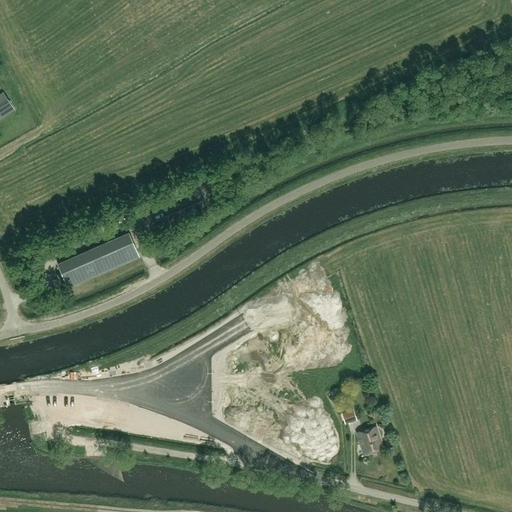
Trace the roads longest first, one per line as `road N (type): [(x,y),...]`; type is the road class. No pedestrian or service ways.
road 1 (unclassified): [(511,140),(438,147),(338,175),(249,219),(140,290),(15,331)]
road 2 (unclassified): [(450,511),(284,471),(59,438),(43,422),(34,387)]
